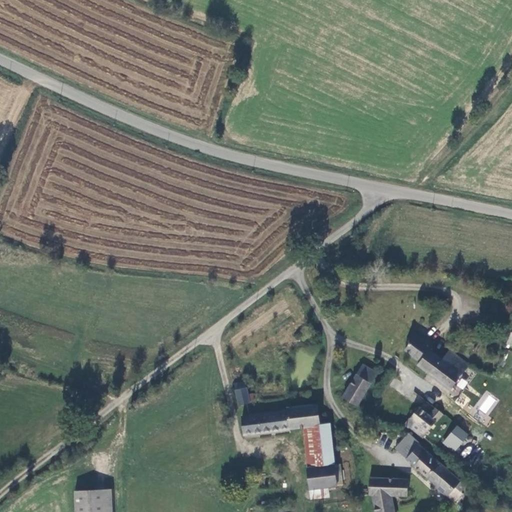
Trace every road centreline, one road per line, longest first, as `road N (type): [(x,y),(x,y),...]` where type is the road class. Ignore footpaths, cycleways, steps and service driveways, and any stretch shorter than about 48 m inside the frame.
road 1 (unclassified): [(0,493),(386,188)]
road 2 (tertiary): [(0,57),(167,133),(386,188)]
road 3 (tertiary): [(386,188),(511,213)]
